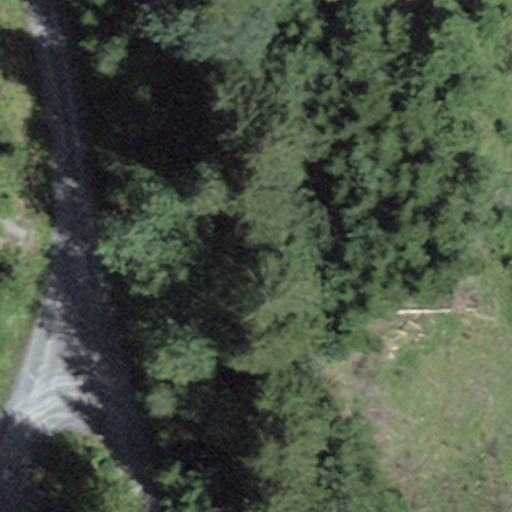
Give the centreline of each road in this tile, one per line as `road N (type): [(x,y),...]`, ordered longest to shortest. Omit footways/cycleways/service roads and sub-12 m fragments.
road 1 (unclassified): [(15,0),(140,511)]
road 2 (track): [(97,337),(42,398),(15,511)]
